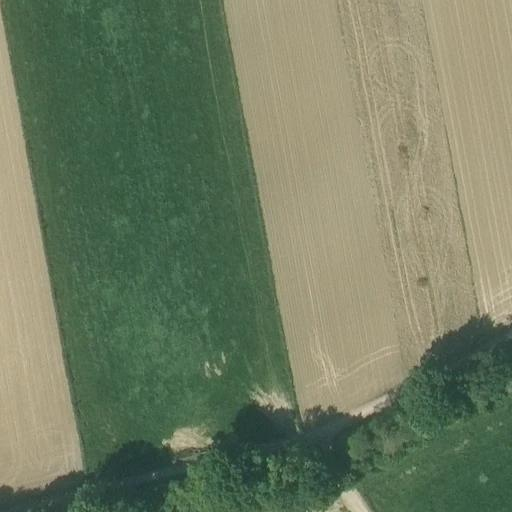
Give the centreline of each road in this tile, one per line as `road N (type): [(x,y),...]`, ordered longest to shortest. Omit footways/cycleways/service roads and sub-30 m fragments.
road 1 (track): [(320,442),(37,511)]
road 2 (track): [(320,442),(511,341)]
